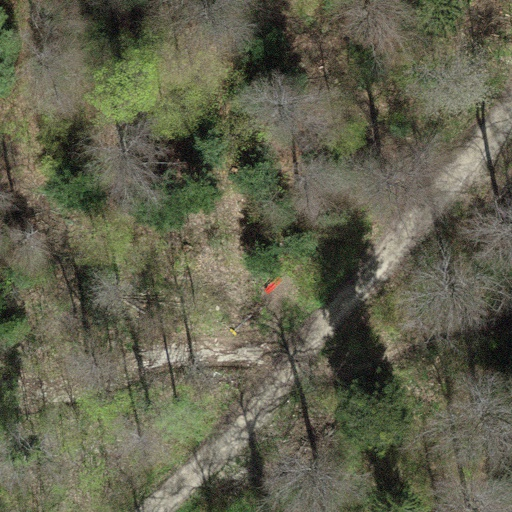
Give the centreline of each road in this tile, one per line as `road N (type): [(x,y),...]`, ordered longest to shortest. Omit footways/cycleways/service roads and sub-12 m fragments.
road 1 (track): [(275,380),(511,97)]
road 2 (track): [(149,511),(275,380)]
